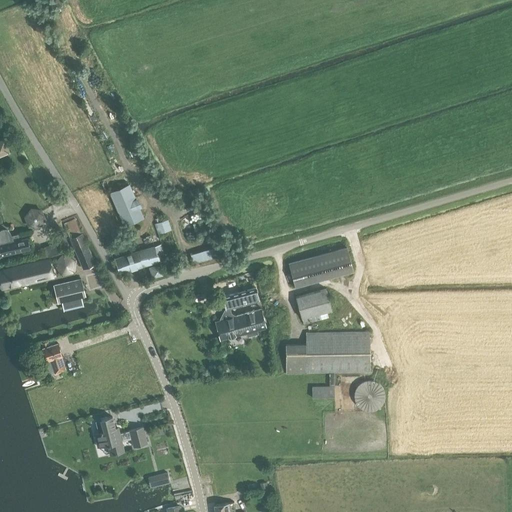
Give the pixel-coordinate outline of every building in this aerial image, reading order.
[(0,154),(10,150),(4,137),(0,138),(0,154)] [(129,184),(110,192),(124,225),(144,216),(139,207),(141,206),(137,197),(135,198),(129,184)] [(38,227),(44,219),(42,210),(31,208),(25,215),(27,225),(38,227)] [(64,223),(83,269),(95,264),(75,219),(64,223)] [(0,255),(29,248),(27,237),(18,239),(17,234),(10,235),(10,233),(9,231),(7,230),(5,229),(3,229),(0,230),(0,255)] [(47,257),(58,254),(55,243),(44,246),(47,257)] [(121,273),(159,259),(154,245),(115,259),(121,273)] [(295,286),(353,270),(346,247),(288,263),(295,286)] [(0,279),(2,288),(53,276),(48,257),(0,269),(0,279)] [(58,302),(85,296),(80,278),(54,284),(58,302)] [(215,322),(220,340),(246,333),(247,336),(258,333),(257,330),(266,327),(261,309),(236,315),(230,311),(229,307),(258,299),(255,287),(222,296),(226,308),(224,309),(219,319),(220,321),(215,322)] [(314,314),(332,309),(326,288),(295,296),(301,318),(302,317),(303,323),(315,320),(314,314)] [(286,373),(370,371),(369,331),(305,332),(306,343),(285,343),(286,373)] [(48,340),(41,342),(43,346),(42,346),(44,352),(43,353),(44,358),(46,359),(47,360),(50,359),(55,372),(65,369),(61,356),(62,355),(57,342),(49,344),(48,340)] [(312,397),(334,396),(334,385),(311,386),(312,397)] [(100,432),(98,432),(95,433),(98,446),(108,444),(110,454),(114,453),(114,454),(117,453),(124,451),(121,440),(132,438),(134,446),(147,443),(143,426),(130,429),(130,430),(126,431),(123,431),(124,432),(119,433),(118,428),(115,428),(112,416),(101,419),(102,420),(104,431),(102,431),(102,430),(100,431),(100,432)] [(168,472),(148,477),(151,487),(170,482),(168,472)] [(213,511),(228,511),(228,510),(230,509),(228,501),(214,504),(215,511),(213,511)]
